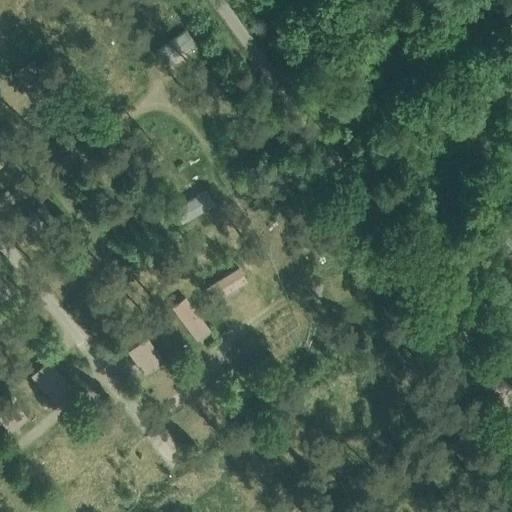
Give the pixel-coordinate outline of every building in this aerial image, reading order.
[(125,0),(138,17),(160,0),(125,0)] [(4,5),(0,7),(0,40),(17,31),(4,5)] [(80,97),(120,65),(105,47),(92,57),(62,20),(43,35),(72,72),(65,78),(80,97)] [(146,157),(155,174),(189,155),(179,138),(146,157)] [(178,223),(213,204),(204,187),(169,206),(178,223)] [(511,230),(498,242),(511,260),(511,230)] [(370,262),(336,273),(345,301),(379,290),(370,262)] [(209,298),(244,282),(237,266),(202,282),(209,298)] [(190,331),(203,322),(183,293),(170,302),(190,331)] [(126,346),(142,372),(162,359),(146,333),(126,346)] [(330,369),(342,387),(376,364),(364,346),(330,369)] [(28,372),(49,398),(67,383),(46,357),(28,372)] [(0,397),(0,422),(4,429),(24,417),(10,392),(0,397)] [(45,461),(37,467),(48,483),(57,477),(45,461)] [(110,511),(91,491),(70,510),(71,511),(110,511)]
